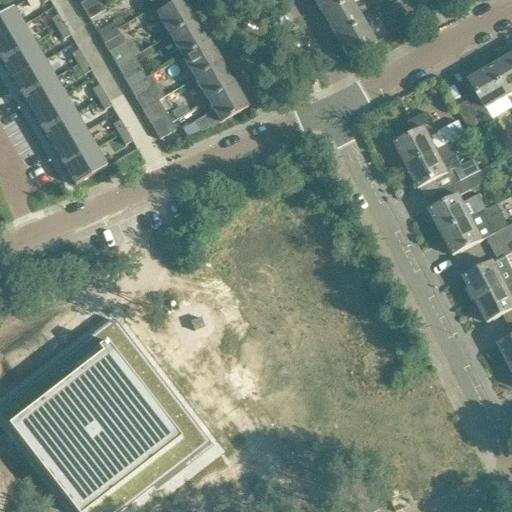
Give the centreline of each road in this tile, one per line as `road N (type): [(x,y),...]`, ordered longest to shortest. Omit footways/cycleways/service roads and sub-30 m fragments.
road 1 (residential): [(511,473),(329,108)]
road 2 (residential): [(0,244),(329,108)]
road 3 (unknown): [(129,191),(143,258),(134,275),(0,332)]
road 4 (residential): [(352,97),(511,12)]
